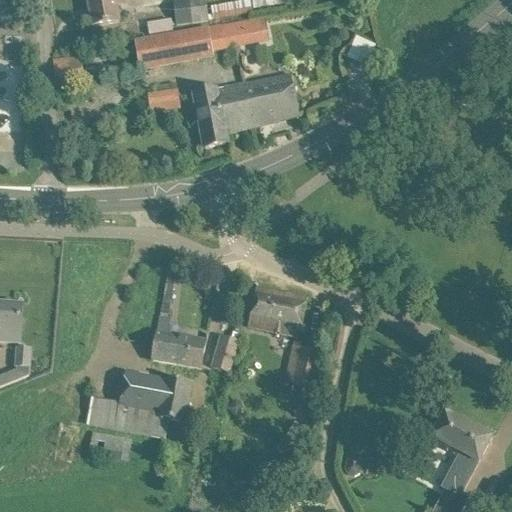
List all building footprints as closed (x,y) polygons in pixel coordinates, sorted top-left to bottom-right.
[(85,0),(88,11),(112,7),(114,18),(105,20),(109,41),(160,33),(156,11),(124,17),(122,4),(119,4),(118,0),(85,0)] [(176,27),(234,14),(232,4),(206,10),(203,0),(194,0),(171,5),(176,27)] [(247,22),(136,43),(141,70),(213,57),(212,51),(255,43),(254,36),(258,35),(256,23),(248,24),(247,22)] [(353,37),(345,60),(366,67),(374,44),(353,37)] [(53,61),(55,81),(84,78),(82,58),(53,61)] [(227,137),(251,131),(300,118),(289,76),(243,85),(194,95),(205,150),(229,145),(227,137)] [(307,299),(256,289),(249,327),(300,337),(307,299)] [(20,335),(21,327),(22,307),(0,305),(0,345),(19,346),(20,335)] [(201,370),(206,344),(169,337),(158,335),(153,362),(201,370)] [(230,375),(239,344),(222,339),(213,370),(230,375)] [(307,352),(308,346),(301,345),(292,385),(314,390),(321,355),(307,352)] [(15,369),(17,369),(16,371),(0,377),(0,388),(29,377),(30,369),(31,369),(32,349),(16,349),(15,369)] [(192,386),(126,374),(120,406),(92,400),(88,426),(164,441),(168,421),(185,424),(192,386)] [(236,401),(228,410),(236,418),(241,413),(241,406),(236,401)] [(477,511),(481,506),(461,495),(470,478),(478,463),(479,464),(492,439),(491,439),(490,441),(475,433),(476,431),(461,423),(446,415),(445,414),(432,439),(433,439),(448,447),(461,454),(443,486),(442,489),(445,491),(458,498),(450,511),(477,511)] [(129,464),(133,441),(93,434),(89,457),(129,464)] [(157,479),(172,475),(168,462),(153,466),(157,479)]
